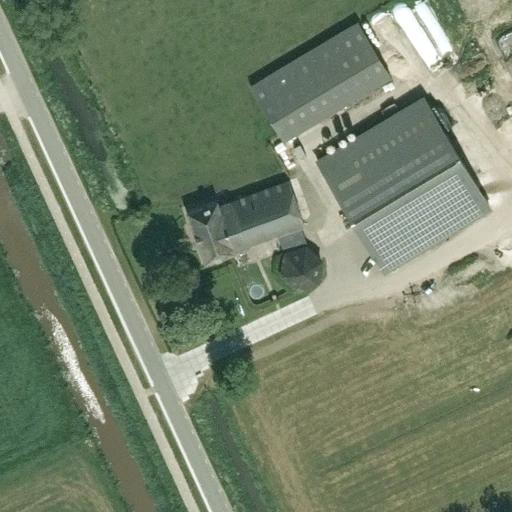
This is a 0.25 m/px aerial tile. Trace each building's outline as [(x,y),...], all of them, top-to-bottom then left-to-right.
[(425,8),(405,15),(417,47),(436,40),(425,8)] [(251,85),(283,139),(390,76),(358,22),(251,85)] [(424,98),(317,163),(381,271),(487,207),(424,98)] [(233,250),(303,225),(288,180),(218,206),(216,200),(186,210),(204,261),(233,251),(233,250)] [(317,288),(319,251),(282,249),(281,279),(300,280),(299,287),(317,288)]
